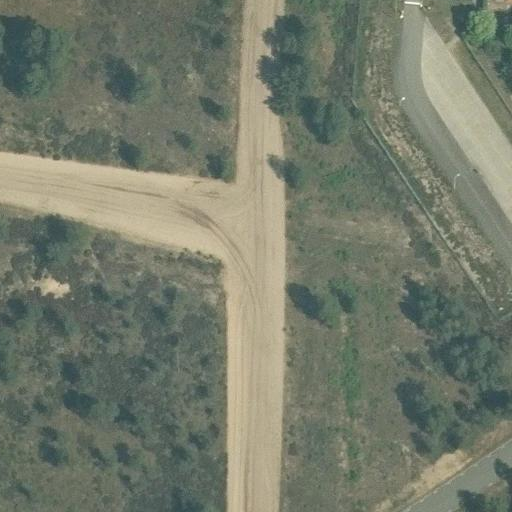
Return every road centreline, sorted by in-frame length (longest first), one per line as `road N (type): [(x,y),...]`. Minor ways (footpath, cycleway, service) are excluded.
road 1 (track): [(261,0),(253,511)]
road 2 (track): [(0,175),(254,225)]
